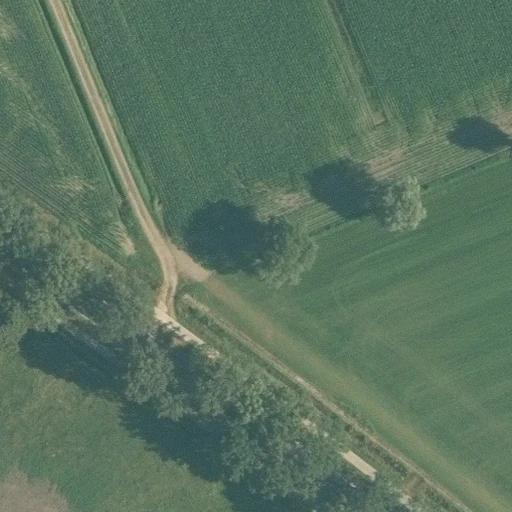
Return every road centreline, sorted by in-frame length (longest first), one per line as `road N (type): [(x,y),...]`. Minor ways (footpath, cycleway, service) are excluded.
road 1 (track): [(56,0),(161,281),(451,511)]
road 2 (secondary): [(367,511),(0,244)]
